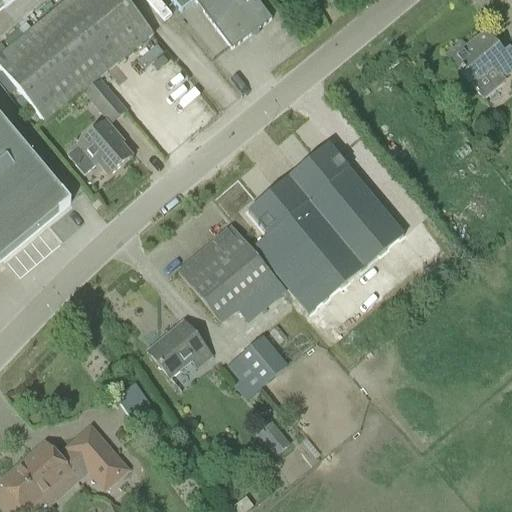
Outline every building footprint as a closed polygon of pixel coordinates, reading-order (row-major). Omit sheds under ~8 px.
[(0,0),(0,6),(3,10),(3,11),(16,0),(0,0)] [(73,0),(43,25),(94,87),(153,38),(121,0),(73,0)] [(194,5),(231,52),(271,22),(254,0),(168,0),(180,15),(194,5)] [(0,12),(3,10),(0,6),(0,263),(68,208),(0,124),(0,12)] [(94,87),(43,25),(0,59),(0,73),(44,128),(94,87)] [(505,84),(503,81),(511,73),(511,58),(508,54),(503,59),(484,36),(452,63),(461,74),(459,75),(483,103),(505,84)] [(111,127),(124,116),(98,85),(85,96),(111,127)] [(84,179),(96,168),(98,167),(109,179),(130,161),(119,148),(122,146),(104,126),(78,148),(79,149),(67,159),(84,179)] [(253,252),(308,317),(402,239),(328,150),(294,178),(292,176),(285,182),(286,184),(248,217),(267,240),(253,252)] [(219,327),(273,282),(230,232),(177,277),(219,327)] [(210,360),(183,327),(166,341),(167,342),(149,358),(169,382),(191,364),(197,371),(210,360)] [(237,362),(260,392),(288,370),(265,341),(237,362)] [(116,396),(127,419),(149,408),(137,385),(116,396)] [(289,449),(280,438),(278,435),(264,446),(266,449),(275,460),(289,449)] [(0,488),(20,511),(34,511),(72,479),(45,448),(0,486),(0,488)] [(246,501),(230,511),(251,511),(253,511),(246,501)]
